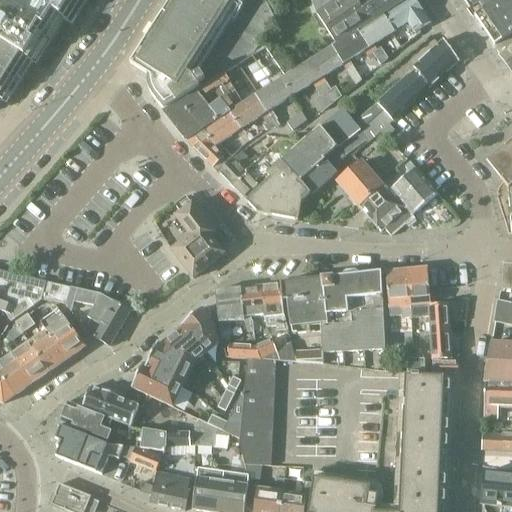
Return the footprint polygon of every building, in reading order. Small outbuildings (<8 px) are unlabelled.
[(0,100),(7,105),(9,101),(32,64),(36,66),(64,21),(72,26),(87,0),(1,0),(0,3),(0,100)] [(153,99),(164,113),(189,97),(255,54),(275,21),(264,0),(172,0),(169,7),(179,13),(168,30),(158,24),(131,66),(148,77),(147,83),(148,89),(150,94),(153,99)] [(358,32),(383,16),(408,0),(337,0),(316,14),(336,46),(358,32)] [(424,14),(414,0),(408,0),(383,16),(394,33),(405,26),(410,34),(413,32),(416,37),(420,34),(419,32),(430,24),(431,23),(424,14)] [(462,0),(475,17),(498,0),(462,0)] [(511,0),(498,0),(475,17),(494,45),(493,46),(494,47),(497,46),(511,35),(511,0)] [(383,16),(358,32),(375,59),(380,66),(387,61),(380,50),(377,53),(373,46),(394,33),(383,16)] [(375,59),(358,32),(336,46),(332,49),(342,66),(350,78),(356,74),(348,62),(364,52),(370,62),(375,59)] [(401,34),(397,37),(404,47),(408,44),(401,34)] [(511,35),(497,46),(501,56),(511,48),(511,35)] [(443,42),(441,44),(413,70),(415,72),(429,89),(458,63),(459,63),(443,41),(443,42)] [(265,48),(255,54),(189,97),(164,113),(165,115),(167,113),(173,121),(181,130),(179,132),(186,141),(187,143),(204,132),(230,115),(255,98),(281,81),(285,79),(265,48)] [(511,48),(501,56),(499,57),(511,73),(511,48)] [(332,49),(307,65),(332,104),(341,97),(335,88),(330,92),(322,79),(342,66),(332,49)] [(307,65),(285,79),(281,81),(292,98),(312,85),(320,97),(315,101),(322,113),(332,104),(307,65)] [(415,72),(365,117),(356,126),(342,110),(321,127),(337,147),(339,150),(361,133),(383,111),(393,122),(429,89),(415,72)] [(281,81),(255,98),(267,116),(274,124),(277,122),(275,119),(275,118),(271,112),(292,98),(281,81)] [(267,116),(255,98),(230,115),(245,137),(248,135),(245,130),(263,118),(266,123),(263,125),(268,132),(278,129),(280,127),(277,122),(274,124),(267,116)] [(383,111),(361,133),(366,142),(367,143),(379,133),(386,140),(395,132),(389,126),(393,122),(383,111)] [(301,114),(286,124),(291,132),(306,122),(301,114)] [(230,115),(204,132),(216,149),(218,148),(237,135),(241,141),(245,138),(245,137),(230,115)] [(337,147),(321,127),(294,148),(295,149),(258,186),(260,189),(247,202),(246,202),(258,215),(298,222),(301,202),(310,195),(312,196),(301,183),(326,162),(325,159),(337,147)] [(216,149),(204,132),(187,143),(187,144),(216,173),(226,163),(218,153),(221,151),(218,148),(216,149)] [(301,183),(312,196),(337,175),(331,169),(343,158),(344,159),(365,142),(366,142),(361,133),(339,150),(337,147),(325,159),(326,162),(301,183)] [(255,166),(281,141),(276,139),(251,162),(255,166)] [(503,183),(508,189),(509,190),(511,187),(511,140),(486,162),(503,183)] [(295,149),(294,148),(287,142),(281,141),(255,166),(246,174),(247,176),(234,188),(247,202),(260,189),(258,186),(295,149)] [(251,162),(243,154),(220,175),(234,188),(247,176),(246,174),(255,166),(251,162)] [(359,209),(382,188),(360,164),(337,184),(349,198),(348,201),(353,208),(357,207),(359,209)] [(410,164),(409,164),(405,168),(410,174),(391,192),(413,217),(437,195),(410,164)] [(413,218),(413,217),(391,192),(386,186),(382,188),(359,209),(381,234),(385,231),(391,238),(406,225),(408,227),(415,221),(413,218)] [(215,235),(186,198),(175,207),(181,214),(176,218),(191,237),(171,252),(193,280),(194,279),(193,279),(223,255),(223,256),(224,255),(211,238),(215,235)] [(494,323),(496,324),(511,327),(511,267),(504,267),(503,290),(511,290),(511,306),(498,304),(494,323)] [(429,307),(431,307),(426,270),(406,272),(411,318),(429,316),(429,307)] [(0,312),(4,314),(11,323),(41,302),(54,302),(65,307),(71,289),(0,271),(0,312)] [(411,318),(406,272),(386,274),(389,310),(400,309),(401,319),(411,318)] [(351,278),(358,352),(385,351),(381,275),(351,278)] [(319,326),(321,345),(321,354),(358,352),(351,278),(333,280),(322,282),(325,320),(326,325),(319,326)] [(325,320),(322,282),(285,285),(280,286),(281,301),(286,300),(288,314),(291,336),(309,334),(309,327),(319,326),(326,325),(325,320)] [(282,316),(281,301),(280,286),(260,288),(262,317),(265,328),(275,328),(276,332),(287,331),(282,316)] [(262,317),(260,288),(241,290),(244,322),(248,334),(252,334),(252,323),(250,323),(250,318),(262,317)] [(110,348),(130,314),(101,297),(71,289),(65,307),(72,316),(76,304),(94,308),(87,322),(90,324),(85,333),(110,348)] [(241,290),(216,293),(219,325),(221,339),(230,337),(228,324),(244,322),(241,290)] [(433,376),(456,376),(456,364),(450,364),(448,306),(431,307),(429,307),(429,316),(433,376)] [(182,326),(183,327),(206,354),(209,352),(218,344),(210,311),(206,307),(202,311),(202,310),(182,326)] [(41,324),(46,332),(67,361),(85,348),(59,312),(41,324)] [(28,317),(16,325),(23,335),(34,327),(28,317)] [(20,336),(15,330),(7,335),(12,342),(20,336)] [(49,373),(67,361),(46,332),(29,344),(49,373)] [(151,344),(129,388),(215,430),(242,433),(241,443),(249,479),(312,486),(309,507),(308,511),(445,511),(450,398),(450,396),(450,393),(451,383),(451,381),(399,379),(278,366),(249,364),(234,363),(173,333),(157,346),(156,347),(151,344)] [(289,338),(274,343),(278,354),(294,355),(289,338)] [(31,385),(49,373),(29,344),(11,357),(31,385)] [(491,344),(484,383),(485,383),(511,384),(511,344),(491,344)] [(272,357),(271,345),(252,347),(227,346),(226,358),(252,359),(272,357)] [(321,345),(292,347),(294,355),(321,354),(321,345)] [(0,377),(14,397),(31,385),(11,357),(0,364),(0,377)] [(406,360),(407,375),(424,374),(424,359),(406,360)] [(0,403),(3,405),(14,397),(0,377),(0,403)] [(511,384),(485,383),(483,420),(497,420),(498,408),(511,408),(511,384)] [(89,390),(82,409),(105,418),(130,428),(138,409),(116,401),(116,399),(102,394),(102,395),(89,390)] [(82,409),(67,403),(60,423),(107,442),(111,433),(106,432),(110,421),(105,419),(105,418),(82,409)] [(206,427),(198,423),(194,431),(196,432),(196,434),(167,437),(167,448),(189,449),(215,451),(217,432),(214,430),(206,427)] [(106,446),(61,429),(58,436),(57,436),(57,437),(58,437),(59,442),(56,448),(59,449),(57,455),(58,459),(76,466),(101,475),(109,456),(118,460),(123,448),(106,446)] [(165,453),(167,448),(167,437),(143,432),(141,450),(165,453)] [(506,437),(483,435),(482,451),(511,453),(511,435),(506,435),(506,437)] [(187,461),(189,449),(167,448),(165,453),(163,460),(187,461)] [(156,473),(161,460),(136,450),(131,463),(156,473)] [(280,511),(284,487),(271,487),(270,494),(259,492),(259,486),(261,467),(243,467),(248,477),(247,485),(247,495),(245,505),(255,506),(254,511),(280,511)] [(192,511),(197,511),(217,511),(224,473),(198,470),(192,511)] [(244,511),(245,505),(247,495),(247,485),(248,477),(224,473),(217,511),(244,511)] [(511,476),(484,473),(482,505),(497,507),(497,508),(502,509),(502,508),(511,508),(511,476)] [(158,474),(153,497),(151,505),(182,511),(184,511),(189,495),(186,494),(189,481),(158,474)] [(305,499),(304,507),(309,507),(312,486),(313,484),(305,483),(303,498),(305,499)] [(84,511),(90,499),(91,498),(59,485),(56,493),(57,494),(52,505),(68,511),(67,511),(84,511)] [(292,487),(284,487),(280,511),(303,511),(304,507),(305,499),(303,498),(291,497),(292,487)]
